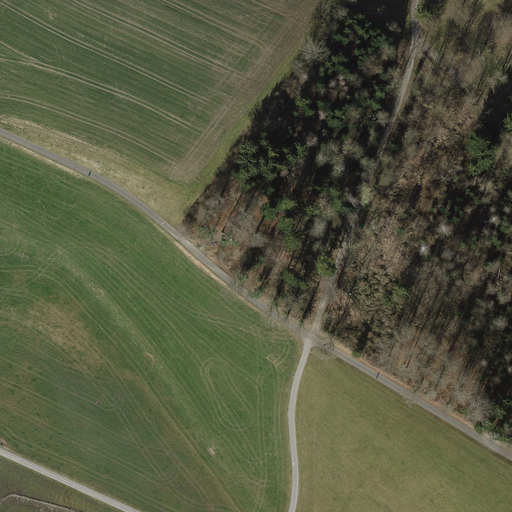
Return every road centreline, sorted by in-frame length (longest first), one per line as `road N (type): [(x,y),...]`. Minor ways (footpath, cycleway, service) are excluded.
road 1 (unclassified): [(511,455),(279,317),(115,187),(0,131)]
road 2 (track): [(291,511),(293,394),(401,100),(415,0)]
road 3 (track): [(0,451),(132,511)]
road 4 (track): [(511,137),(415,34)]
